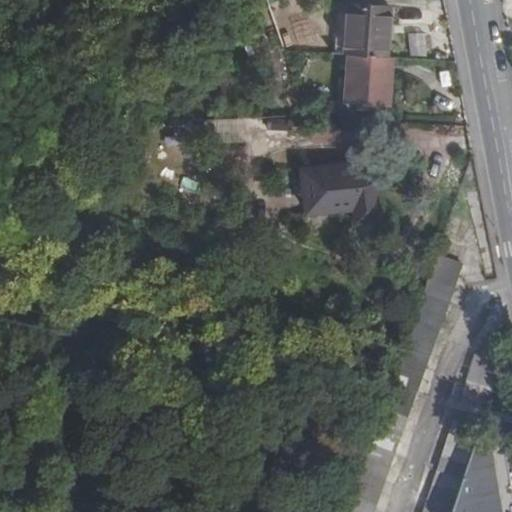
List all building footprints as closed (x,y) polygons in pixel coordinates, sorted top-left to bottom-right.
[(347,55),(348,55),(386,58),(391,10),(351,5),(347,55)] [(389,107),(393,58),(386,58),(348,55),(345,103),(389,107)] [(296,86),(285,90),(290,107),(302,103),(296,86)] [(372,165),(301,171),(306,215),(352,211),(354,224),(378,222),(372,165)] [(374,511),(462,265),(436,257),(406,339),(355,482),(344,511),(374,511)] [(451,511),(471,453),(505,348),(486,341),(481,357),(474,355),(422,511),(451,511)] [(471,453),(451,511),(506,511),(495,448),(471,453)]
